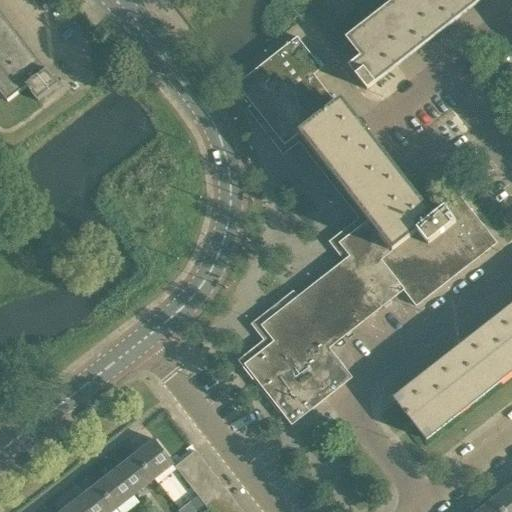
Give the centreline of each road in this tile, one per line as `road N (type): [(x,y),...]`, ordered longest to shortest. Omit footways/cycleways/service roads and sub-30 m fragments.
road 1 (tertiary): [(145,340),(186,306),(207,274),(226,203),(223,136),(209,105),(113,0)]
road 2 (residential): [(420,505),(347,407),(511,278)]
road 3 (residential): [(280,511),(145,340)]
road 4 (tertiary): [(0,453),(145,340)]
